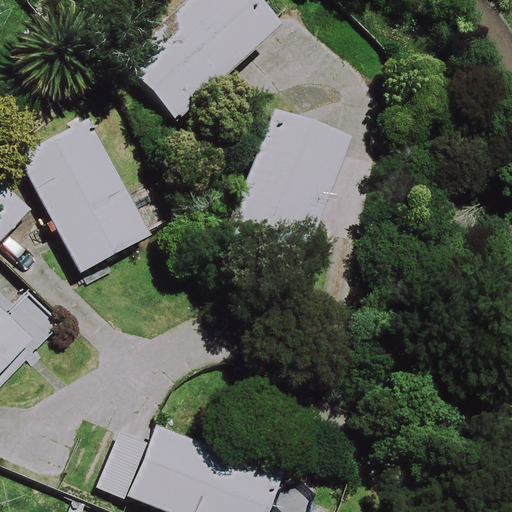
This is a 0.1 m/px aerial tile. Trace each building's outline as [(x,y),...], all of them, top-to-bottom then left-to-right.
[(259,42),(220,0),(183,0),(108,69),(163,129),(259,42)] [(329,155),(254,128),(211,249),(286,276),(329,155)] [(138,245),(76,129),(8,165),(69,281),(138,245)] [(0,240),(25,217),(0,190),(0,240)] [(0,372),(25,346),(0,322),(0,372)] [(149,435),(143,450),(116,439),(95,493),(142,511),(261,511),(272,484),(149,435)]
